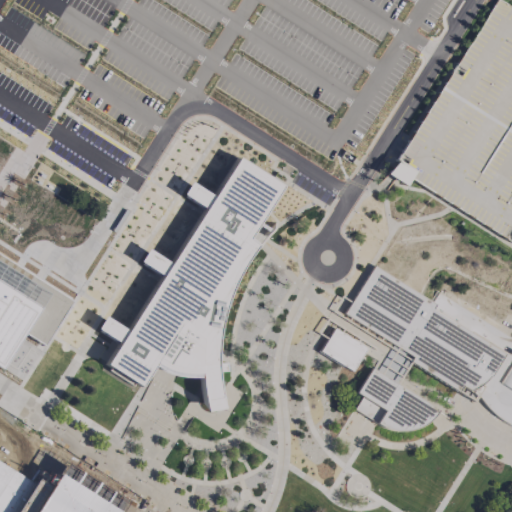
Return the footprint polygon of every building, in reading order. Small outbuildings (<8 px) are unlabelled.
[(511,8),(499,0),(497,0),(402,150),(390,168),(450,206),(507,243),(511,236),(511,8)] [(236,157),(280,186),(250,235),(256,243),(238,270),(225,298),(218,322),(217,334),(215,353),(215,363),(222,363),(222,370),(216,370),(217,386),(219,400),(221,407),(203,412),(200,396),(198,383),(198,373),(190,374),(182,373),(172,371),(162,367),(153,362),(138,386),(104,364),(117,343),(95,328),(103,316),(126,331),(160,276),(138,262),(146,249),(169,262),(203,208),(181,195),(190,183),(211,196),(231,167),(236,157)] [(0,261),(72,306),(44,351),(26,340),(4,376),(0,373),(0,261)] [(511,425),(509,424),(487,408),(480,399),(460,385),(457,391),(410,361),(413,355),(344,314),(373,266),(434,304),(431,309),(504,354),(508,346),(511,348),(511,425)] [(333,328),(364,348),(351,371),(320,351),(333,328)] [(370,367),(436,410),(433,415),(427,421),(422,425),(416,428),(408,430),(401,431),(394,431),(389,430),(381,426),(376,423),(384,410),(355,393),(370,367)]
